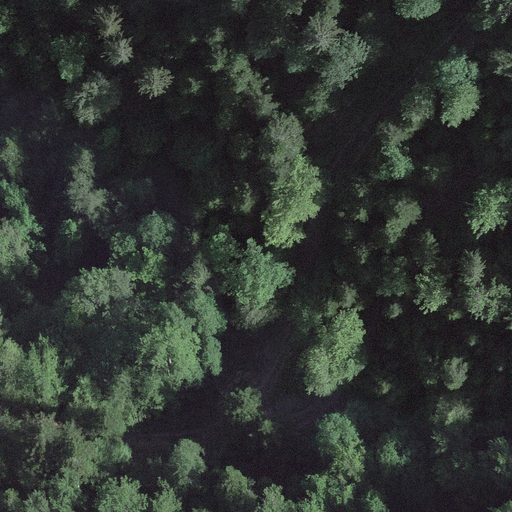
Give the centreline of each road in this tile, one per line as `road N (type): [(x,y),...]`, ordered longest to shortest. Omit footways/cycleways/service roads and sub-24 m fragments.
road 1 (track): [(238,423),(285,347),(316,209),(342,154),(481,0)]
road 2 (track): [(238,423),(273,422),(316,404),(350,361),(392,238),(434,198),(511,148)]
road 3 (track): [(0,437),(156,436),(238,423)]
